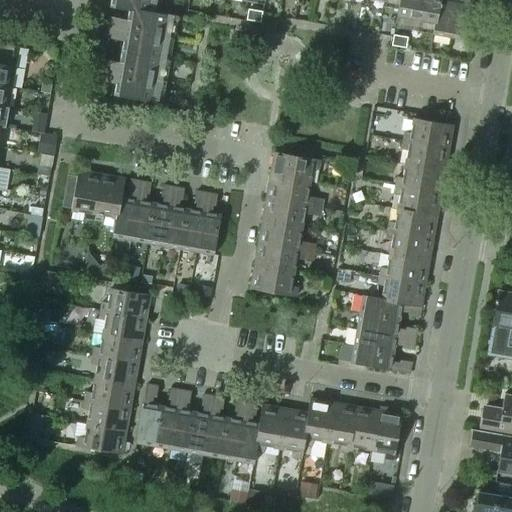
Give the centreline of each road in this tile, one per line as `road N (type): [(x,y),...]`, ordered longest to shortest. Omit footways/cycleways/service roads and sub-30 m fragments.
road 1 (residential): [(224,360),(257,168),(51,134),(71,20)]
road 2 (residential): [(472,234),(511,5)]
road 3 (residential): [(443,399),(224,360)]
road 4 (residential): [(443,399),(472,234)]
